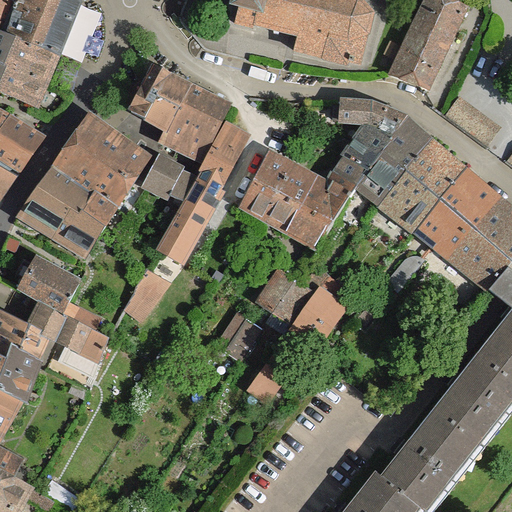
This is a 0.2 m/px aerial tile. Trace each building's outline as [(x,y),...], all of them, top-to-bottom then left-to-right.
[(20,0),(0,0),(0,34),(2,35),(10,38),(20,0)] [(81,4),(70,0),(20,0),(10,38),(54,55),(60,57),(81,4)] [(242,4),(238,24),(254,29),(255,25),(300,37),(296,51),(325,58),(330,38),(350,43),(368,36),(374,16),(361,1),(355,0),(239,0),(239,3),(242,4)] [(428,0),(391,77),(428,90),(467,8),(451,0),(428,0)] [(10,38),(2,35),(0,38),(0,64),(43,80),(54,55),(10,38)] [(330,38),(325,58),(347,64),(348,61),(361,65),(368,36),(350,43),(330,38)] [(0,64),(0,92),(34,106),(43,80),(0,64)] [(178,109),(180,110),(190,88),(155,70),(145,88),(159,93),(156,98),(178,109)] [(132,113),(167,131),(178,109),(156,98),(159,93),(145,88),(132,113)] [(207,96),(190,88),(180,110),(178,109),(167,131),(162,142),(182,151),(207,96)] [(231,107),(207,96),(182,151),(203,162),(231,107)] [(460,98),(446,115),(488,146),(501,128),(460,98)] [(368,124),(368,127),(392,138),(406,120),(395,114),(372,105),(341,103),(341,122),(368,124)] [(0,131),(9,118),(0,113),(0,131)] [(0,159),(22,172),(44,140),(9,118),(0,131),(0,159)] [(72,143),(132,187),(149,160),(90,118),(72,143)] [(431,141),(406,120),(392,138),(381,154),(407,173),(431,141)] [(368,127),(347,157),(369,171),(381,154),(392,138),(368,127)] [(245,147),(222,133),(197,181),(220,194),(245,147)] [(468,174),(431,141),(407,173),(398,184),(419,201),(428,190),(445,204),(468,174)] [(72,143),(53,169),(94,195),(82,212),(107,228),(132,187),(72,143)] [(398,184),(407,173),(381,154),(369,171),(359,188),(381,205),(398,184)] [(347,157),(334,176),(359,188),(369,171),(347,157)] [(171,196),(181,174),(183,169),(160,158),(157,165),(146,184),(171,196)] [(359,188),(334,176),(329,189),(287,168),(268,159),(244,206),(320,249),(359,188)] [(0,196),(3,199),(18,178),(0,168),(0,196)] [(53,169),(22,211),(56,232),(74,207),(82,212),(94,195),(53,169)] [(187,200),(197,181),(181,174),(171,196),(185,204),(187,200)] [(511,266),(511,211),(468,174),(445,204),(420,236),(433,246),(491,292),(510,270),(511,266)] [(197,181),(187,200),(209,213),(220,194),(197,181)] [(420,236),(445,204),(428,190),(419,201),(398,184),(381,205),(415,232),(420,236)] [(209,213),(187,200),(185,204),(159,251),(180,264),(209,213)] [(107,228),(82,212),(74,207),(56,232),(90,254),(107,228)] [(392,304),(428,264),(422,259),(417,258),(407,263),(380,295),(392,304)] [(42,304),(63,315),(69,305),(80,286),(37,262),(21,292),(42,304)] [(151,320),(172,279),(150,267),(129,309),(151,320)] [(325,284),(330,278),(318,267),(304,285),(308,288),(314,277),(325,284)] [(511,271),(510,270),(491,292),(502,301),(511,308),(511,314),(479,356),(511,382),(511,271)] [(274,313),(295,284),(282,273),(261,304),(274,313)] [(308,288),(319,294),(320,291),(325,284),(314,277),(308,288)] [(330,278),(325,284),(320,291),(344,308),(353,299),(330,278)] [(295,284),(274,313),(296,328),(319,294),(308,288),(304,285),(297,281),(295,284)] [(344,308),(320,291),(319,294),(296,328),(294,330),(318,347),(344,308)] [(42,304),(31,326),(51,336),(50,338),(61,344),(101,363),(110,339),(72,320),(63,315),(42,304)] [(77,309),(69,305),(63,315),(72,320),(77,309)] [(0,340),(1,341),(13,317),(0,310),(0,340)] [(234,344),(249,321),(237,314),(222,337),(234,344)] [(51,336),(31,326),(13,317),(1,341),(19,350),(39,359),(50,338),(51,336)] [(263,330),(249,321),(234,344),(228,354),(242,362),(263,330)] [(1,341),(0,340),(0,357),(14,364),(19,350),(1,341)] [(0,389),(23,401),(39,359),(19,350),(14,364),(0,357),(0,389)] [(511,404),(511,382),(479,356),(436,410),(480,444),(511,404)] [(275,360),(253,392),(268,403),(290,370),(275,360)] [(23,401),(0,389),(0,412),(13,419),(23,401)] [(426,511),(480,444),(436,410),(383,478),(421,508),(426,511)] [(0,441),(13,419),(0,412),(0,441)] [(21,463),(0,451),(0,470),(14,478),(21,463)] [(29,487),(14,478),(0,470),(0,511),(15,511),(24,496),(29,487)] [(417,511),(421,508),(383,478),(377,473),(346,511),(417,511)] [(37,491),(29,487),(24,496),(38,504),(43,494),(37,491)]
